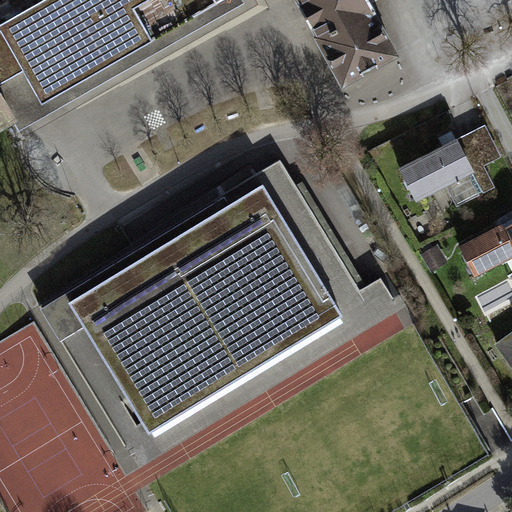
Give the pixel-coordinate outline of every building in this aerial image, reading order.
[(0,135),(12,128),(0,107),(0,92),(166,0),(37,0),(0,21),(0,135)] [(209,0),(182,0),(185,4),(192,0),(197,0),(205,14),(203,15),(211,29),(246,10),(240,0),(232,0),(215,9),(209,0)] [(362,0),(282,0),(328,82),(389,48),(362,0)] [(484,124),(398,166),(423,216),(492,181),(485,166),(501,158),(484,124)] [(257,185),(67,303),(151,437),(341,320),(257,185)] [(511,215),(455,245),(473,280),(511,259),(511,215)] [(511,334),(493,347),(511,376),(511,334)]
